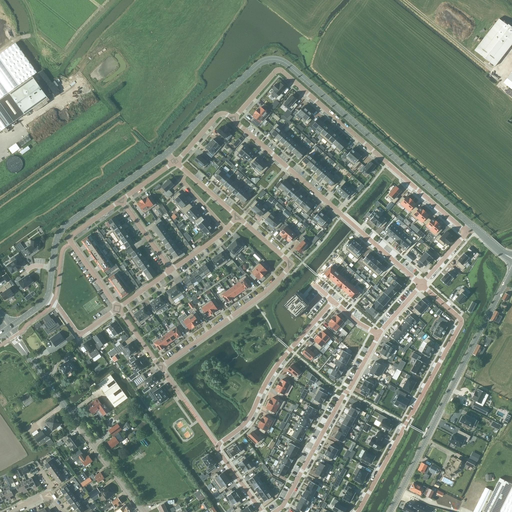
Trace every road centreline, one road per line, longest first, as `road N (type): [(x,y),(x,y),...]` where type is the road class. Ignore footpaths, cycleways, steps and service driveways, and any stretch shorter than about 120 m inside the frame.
road 1 (unclassified): [(166,152),(274,58),(470,225)]
road 2 (residential): [(232,120),(279,70),(465,232)]
road 3 (residential): [(421,284),(461,322),(357,511)]
road 4 (tertiary): [(389,511),(511,270)]
road 5 (residential): [(232,120),(421,284)]
road 6 (residential): [(238,217),(291,265),(160,367)]
road 7 (tertiary): [(141,511),(7,328)]
road 8 (residential): [(378,333),(275,511)]
road 9 (unclassified): [(48,298),(59,232),(166,152)]
road 10 (residential): [(217,446),(242,426),(272,370),(333,301)]
road 11 (residential): [(117,308),(68,238),(121,200)]
